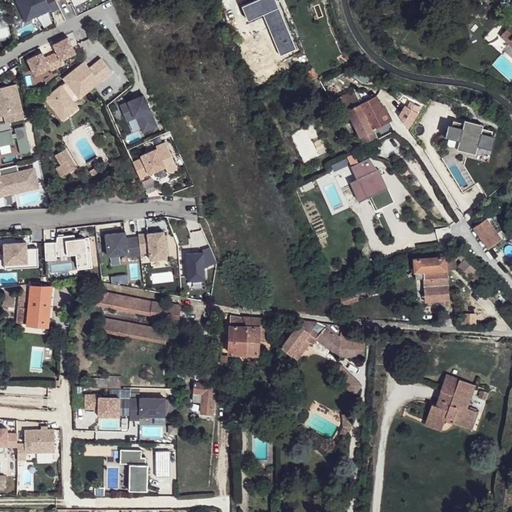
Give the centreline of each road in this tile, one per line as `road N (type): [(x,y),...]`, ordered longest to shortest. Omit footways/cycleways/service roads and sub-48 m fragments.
road 1 (residential): [(511,337),(272,313)]
road 2 (unknown): [(511,291),(465,231),(470,212),(431,145),(436,119)]
road 3 (residential): [(0,222),(159,203)]
road 4 (residential): [(226,511),(220,503),(75,504)]
